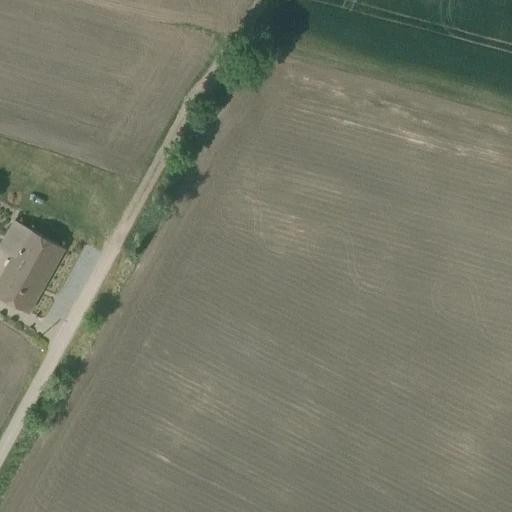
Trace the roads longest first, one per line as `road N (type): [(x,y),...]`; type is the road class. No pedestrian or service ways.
road 1 (track): [(254,0),(112,251)]
road 2 (unclassified): [(112,251),(0,454)]
